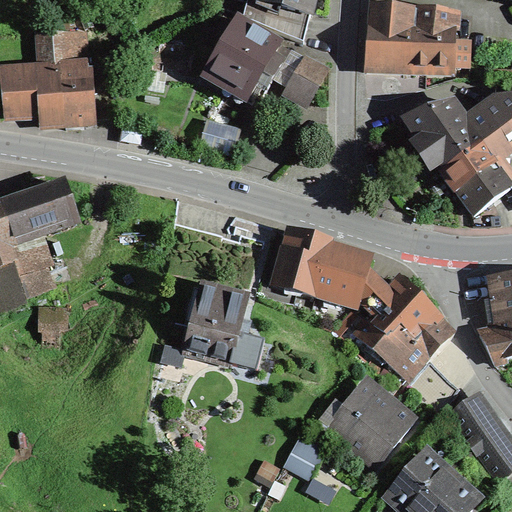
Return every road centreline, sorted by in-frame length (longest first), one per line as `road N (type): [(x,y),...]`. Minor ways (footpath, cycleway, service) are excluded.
road 1 (tertiary): [(339,221),(128,166),(0,144)]
road 2 (residential): [(339,221),(349,0)]
road 3 (residential): [(511,404),(449,304),(432,247)]
